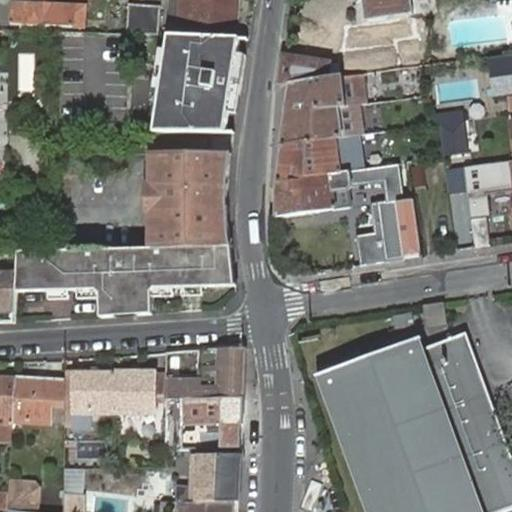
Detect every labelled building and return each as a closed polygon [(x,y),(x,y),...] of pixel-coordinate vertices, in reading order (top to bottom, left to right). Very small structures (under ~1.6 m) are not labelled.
[(207,0),(205,28),(199,28),(198,36),(240,37),(241,0),(207,0)] [(366,0),(370,22),(388,19),(390,36),(417,32),(411,0),(366,0)] [(157,36),(159,6),(129,4),(127,33),(157,36)] [(14,5),(13,26),(75,29),(76,7),(14,5)] [(176,38),(192,38),(192,23),(177,23),(176,38)] [(188,41),(188,55),(209,56),(209,42),(188,41)] [(330,64),(287,57),(283,85),(293,84),(328,80),(330,64)] [(328,80),(293,84),(289,114),(339,108),(347,107),(351,106),(367,104),(364,75),(343,78),(328,80)] [(234,132),(240,101),(195,101),(190,131),(234,132)] [(355,136),(351,106),(347,107),(339,108),(342,138),(350,137),(355,136)] [(339,108),(289,114),(284,146),(342,138),(339,108)] [(342,138),(284,146),(279,182),(341,174),(340,169),(350,167),(354,162),(350,137),(342,138)] [(231,154),(151,155),(152,189),(228,186),(231,154)] [(341,174),(279,182),(277,218),(353,209),(351,192),(354,187),(386,182),(389,202),(379,203),(384,241),(368,243),(371,264),(405,259),(398,202),(406,201),(401,166),(341,174)] [(491,246),(482,166),(466,168),(476,248),(491,246)] [(228,186),(152,189),(153,250),(167,250),(184,249),(231,247),(228,186)] [(422,256),(415,200),(406,201),(398,202),(405,259),(422,256)] [(238,293),(241,289),(240,284),(231,247),(184,249),(184,294),(238,293)] [(184,294),(184,249),(167,250),(153,250),(98,253),(98,298),(97,319),(154,314),(154,302),(163,294),(184,294)] [(57,254),(54,254),(52,254),(20,256),(17,301),(98,298),(98,253),(60,254),(57,254)] [(444,303),(425,306),(428,326),(448,323),(444,303)] [(411,315),(395,318),(397,330),(413,326),(411,315)] [(502,511),(511,508),(511,455),(467,333),(421,351),(418,342),(423,340),(423,339),(318,377),(318,378),(322,377),(330,398),(328,399),(329,402),(331,401),(339,422),(337,422),(337,425),(340,424),(348,446),(345,447),(346,449),(349,448),(356,469),(354,470),(355,472),(357,472),(364,490),(362,491),(363,494),(365,493),(372,511),(502,511)] [(183,353),(168,355),(168,376),(167,405),(182,404),(199,402),(244,399),(246,348),(202,352),(200,382),(180,383),(183,353)] [(117,375),(67,375),(67,382),(67,385),(67,415),(75,415),(74,429),(94,430),(95,415),(117,416),(117,375)] [(168,376),(117,375),(117,416),(166,416),(167,405),(168,376)] [(14,423),(16,380),(0,379),(0,428),(14,429),(14,423)] [(67,382),(16,380),(14,423),(54,425),(55,402),(66,403),(67,385),(67,382)] [(197,428),(243,424),(244,399),(199,402),(197,428)] [(167,405),(166,416),(166,431),(181,432),(182,404),(167,405)] [(166,431),(166,449),(181,449),(181,432),(166,431)] [(239,502),(242,457),(203,456),(202,496),(194,496),(194,502),(229,502),(239,502)] [(33,485),(11,483),(10,500),(10,503),(9,511),(20,511),(38,511),(40,492),(33,485)] [(67,498),(67,511),(83,511),(84,500),(67,498)] [(228,511),(229,502),(194,502),(189,501),(188,508),(178,507),(178,511),(228,511)]
